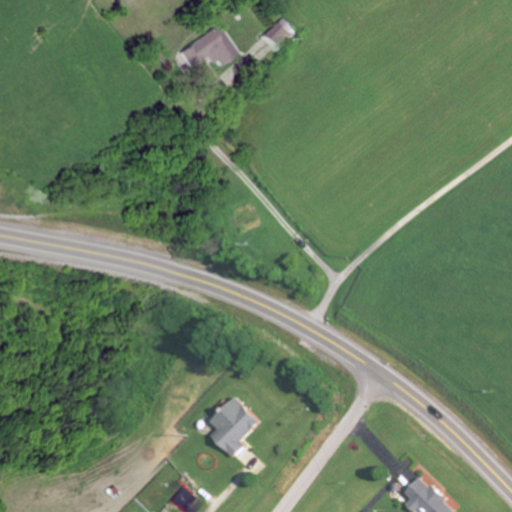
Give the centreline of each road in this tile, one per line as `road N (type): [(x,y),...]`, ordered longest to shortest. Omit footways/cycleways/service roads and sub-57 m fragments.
road 1 (secondary): [(511,491),(416,402),(269,310),(172,273),(0,244)]
road 2 (residential): [(306,330),(333,282),(511,140)]
road 3 (residential): [(282,511),(381,376)]
